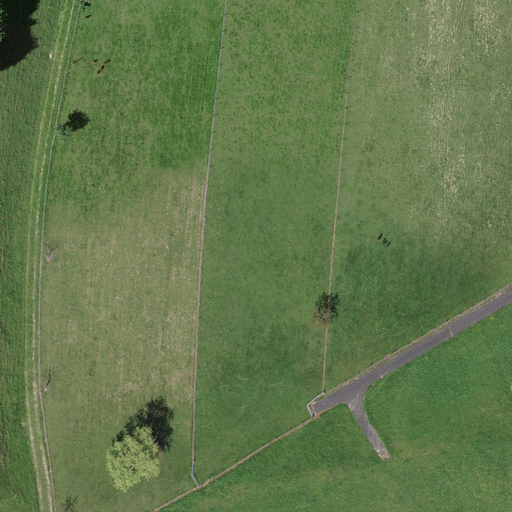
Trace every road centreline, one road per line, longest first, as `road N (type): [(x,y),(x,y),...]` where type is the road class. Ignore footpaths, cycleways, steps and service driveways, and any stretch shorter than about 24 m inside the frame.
road 1 (track): [(44,511),(31,414),(33,227),(73,0)]
road 2 (track): [(511,295),(315,408)]
